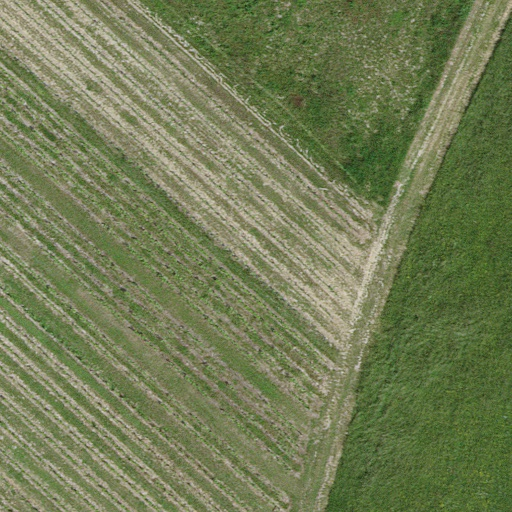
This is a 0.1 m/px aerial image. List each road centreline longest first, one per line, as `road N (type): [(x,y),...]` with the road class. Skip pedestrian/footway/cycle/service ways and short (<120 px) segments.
road 1 (track): [(505,0),(398,243),(314,511)]
road 2 (track): [(126,0),(398,243)]
